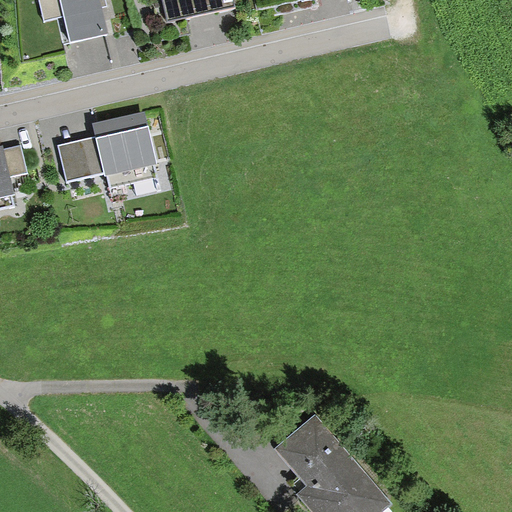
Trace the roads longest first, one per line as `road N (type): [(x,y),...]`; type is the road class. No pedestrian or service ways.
road 1 (residential): [(402,24),(0,107)]
road 2 (residential): [(2,398),(187,390),(219,426)]
road 3 (unclassified): [(2,398),(116,511)]
